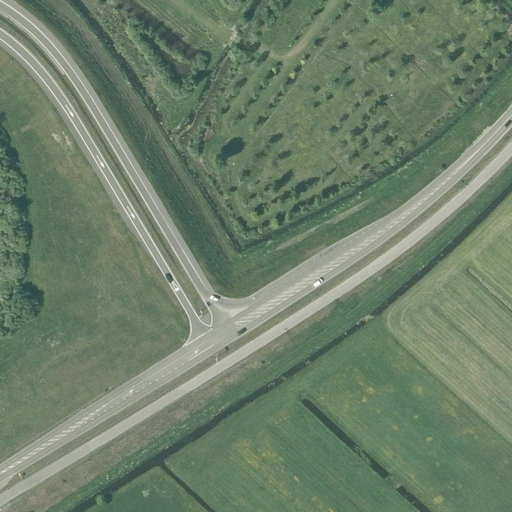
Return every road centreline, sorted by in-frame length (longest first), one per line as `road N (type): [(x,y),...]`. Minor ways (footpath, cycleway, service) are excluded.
road 1 (motorway): [(227,330),(66,67),(0,5)]
road 2 (motorway): [(0,33),(78,123),(207,343)]
road 3 (secondary): [(227,330),(398,219),(511,114)]
road 4 (secondary): [(0,474),(207,343)]
